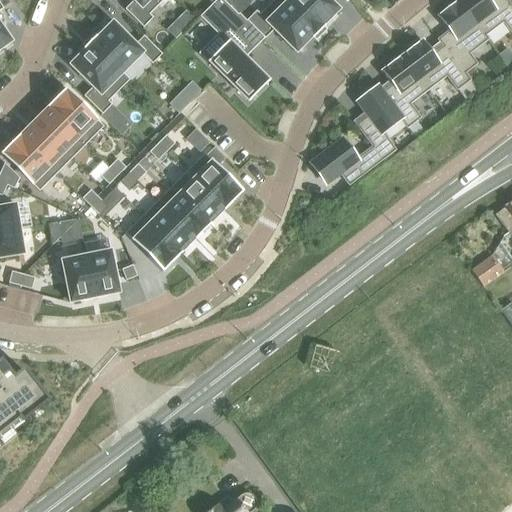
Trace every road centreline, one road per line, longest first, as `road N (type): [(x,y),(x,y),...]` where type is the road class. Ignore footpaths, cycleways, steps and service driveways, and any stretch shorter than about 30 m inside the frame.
road 1 (residential): [(419,0),(343,60),(302,115),(266,222),(221,280),(169,313),(87,336),(0,330)]
road 2 (primary): [(46,511),(385,249)]
road 3 (primary): [(511,143),(385,249)]
road 4 (primary): [(385,249),(511,172)]
road 5 (residential): [(0,105),(39,54),(57,0)]
